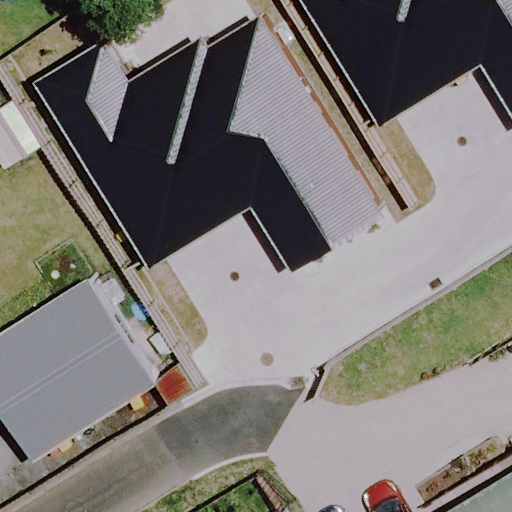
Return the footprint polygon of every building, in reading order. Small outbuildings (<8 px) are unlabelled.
[(60,20),(47,0),(0,0),(0,44),(5,53),(60,20)] [(511,147),(511,0),(442,0),(268,104),(351,244),(511,147)] [(247,160),(181,60),(83,124),(149,225),(247,160)] [(156,380),(88,275),(0,332),(0,410),(32,460),(156,380)] [(511,511),(511,460),(427,511),(511,511)]
